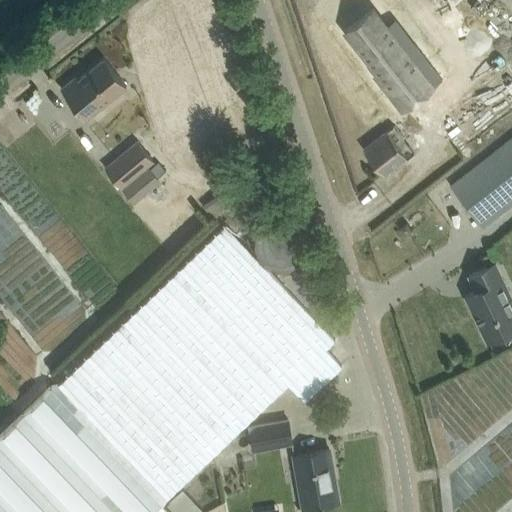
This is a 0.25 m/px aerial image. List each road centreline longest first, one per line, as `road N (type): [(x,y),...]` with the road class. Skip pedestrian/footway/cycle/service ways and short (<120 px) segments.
road 1 (tertiary): [(400,511),(370,348),(257,0)]
road 2 (unclassified): [(0,90),(110,0)]
